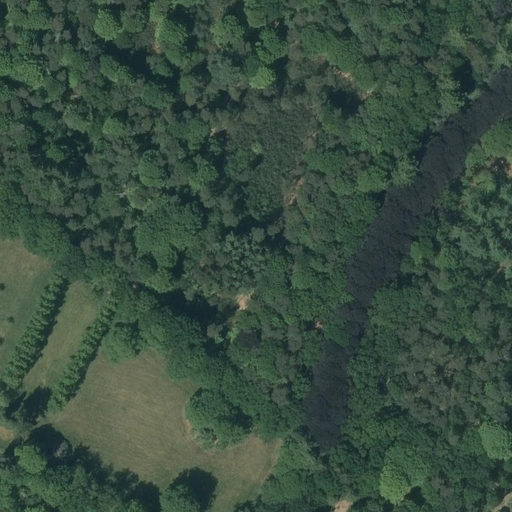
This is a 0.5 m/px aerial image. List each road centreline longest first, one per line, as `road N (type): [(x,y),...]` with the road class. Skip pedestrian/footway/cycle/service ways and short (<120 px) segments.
road 1 (track): [(511,91),(412,177),(370,244),(320,451),(304,478)]
road 2 (track): [(241,0),(263,11),(266,29),(125,307)]
road 3 (track): [(370,157),(394,99),(312,31),(266,29)]
